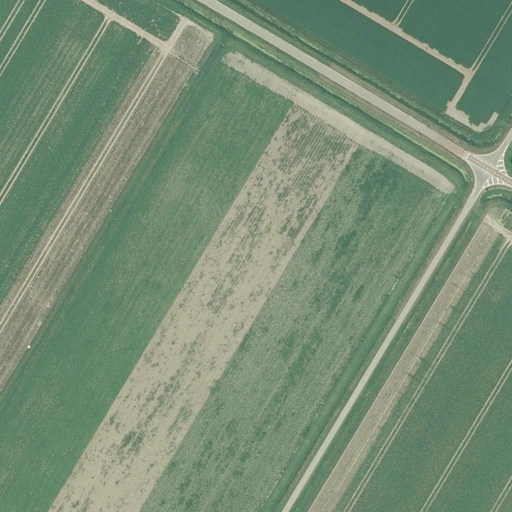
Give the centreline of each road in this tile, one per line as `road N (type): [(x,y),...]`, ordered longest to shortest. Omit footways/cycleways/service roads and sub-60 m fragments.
road 1 (unclassified): [(281,511),(488,166)]
road 2 (unclassified): [(488,166),(210,0)]
